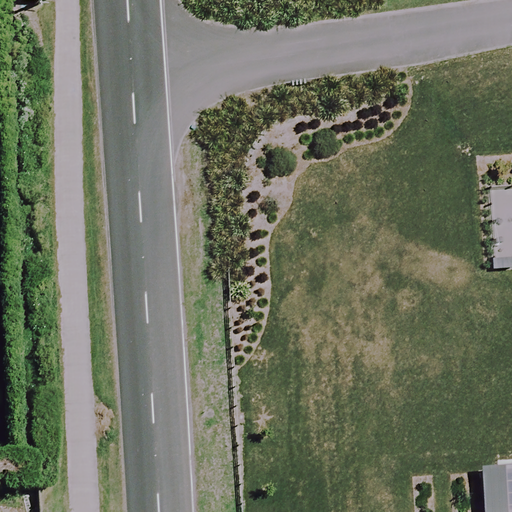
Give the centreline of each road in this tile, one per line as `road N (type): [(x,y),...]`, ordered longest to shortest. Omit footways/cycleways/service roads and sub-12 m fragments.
road 1 (residential): [(128,66),(155,511)]
road 2 (residential): [(128,66),(511,9)]
